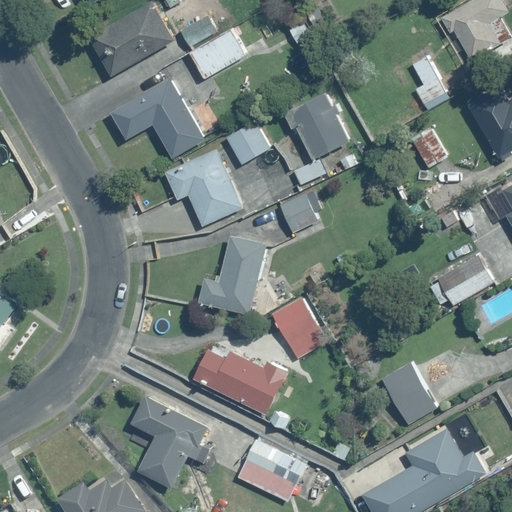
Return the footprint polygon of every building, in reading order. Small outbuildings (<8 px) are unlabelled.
[(475,0),(445,17),(455,34),(460,31),(475,57),(503,41),(491,21),(511,9),(511,4),(509,0),(475,0)] [(173,40),(151,2),(87,35),(110,77),(173,40)] [(218,32),(208,15),(181,30),(190,47),(218,32)] [(230,31),(188,54),(203,80),(245,54),(230,31)] [(451,89),(449,84),(431,53),(416,62),(428,83),(418,89),(427,103),(451,89)] [(169,80),(109,114),(124,140),(153,124),(172,159),(204,140),(169,80)] [(472,101),(473,104),(505,160),(511,156),(511,94),(506,83),(472,101)] [(327,94),(286,114),(294,130),(299,127),(314,159),(350,141),(337,114),(341,112),(337,105),(335,106),(327,94)] [(256,122),(228,137),(243,165),(272,149),(256,122)] [(434,127),(415,138),(432,166),(451,155),(434,127)] [(218,149),(166,172),(179,200),(190,196),(204,226),(245,208),(218,149)] [(352,155),(340,160),(344,168),(356,163),(352,155)] [(321,160),(295,171),(302,185),(327,173),(321,160)] [(315,190),(280,205),(293,233),(318,221),(315,213),(324,208),(315,190)] [(265,245),(230,235),(220,282),(203,278),(198,303),(249,315),(265,245)] [(482,255),(433,285),(443,302),(453,296),(459,306),(498,282),(482,255)] [(0,349),(15,328),(7,323),(19,306),(6,297),(2,303),(0,301),(0,349)] [(302,297),(272,314),(298,359),(328,342),(302,297)] [(226,358),(209,350),(193,379),(266,414),(289,371),(267,362),(264,368),(229,351),(226,358)] [(415,359),(385,377),(411,423),(442,405),(415,359)] [(211,428),(149,394),(134,423),(158,436),(140,469),(174,487),(190,456),(195,458),(211,428)] [(366,491),(377,511),(419,511),(492,473),(477,446),(465,453),(451,429),(408,452),(415,464),(366,491)] [(258,438),(240,475),(292,501),(310,463),(258,438)] [(87,482),(59,501),(66,511),(147,511),(127,481),(114,489),(110,482),(94,492),(87,482)]
